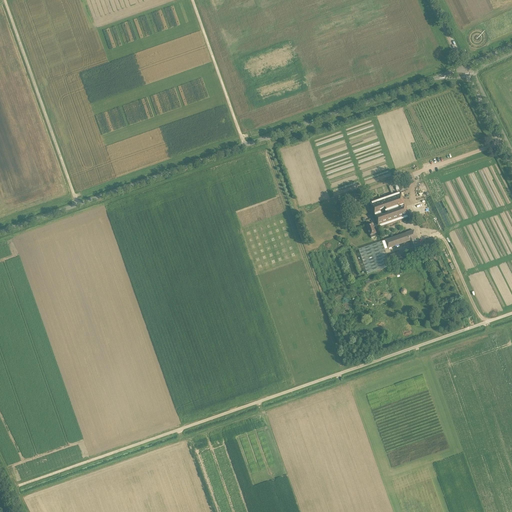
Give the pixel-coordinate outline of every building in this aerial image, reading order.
[(370,202),(377,222),(379,228),(409,218),(400,191),(370,202)] [(377,222),(373,223),(367,225),(370,235),(371,235),(372,238),(375,236),(375,234),(377,233),(376,230),(380,228),(379,228),(377,222)] [(388,249),(414,239),(417,238),(414,229),(385,240),(388,249)] [(425,243),(412,247),(389,255),(392,264),(439,247),(437,242),(436,237),(424,241),(425,243)] [(382,240),(360,248),(368,272),(391,265),(382,240)]
